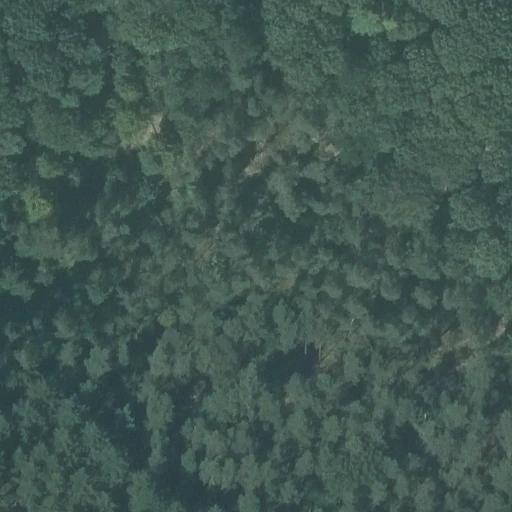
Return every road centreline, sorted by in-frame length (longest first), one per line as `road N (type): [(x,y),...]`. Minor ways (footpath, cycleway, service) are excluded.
road 1 (track): [(276,0),(511,251)]
road 2 (track): [(0,163),(185,0)]
